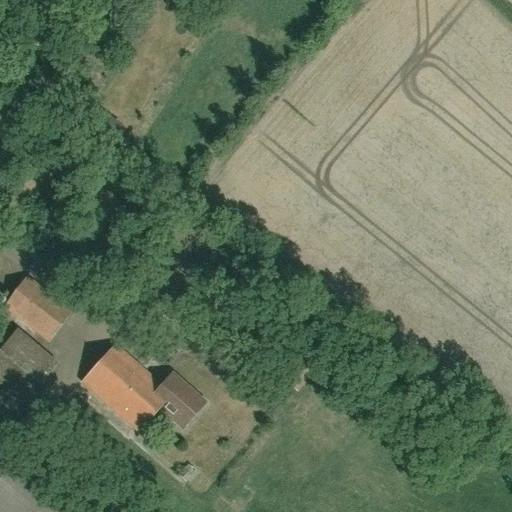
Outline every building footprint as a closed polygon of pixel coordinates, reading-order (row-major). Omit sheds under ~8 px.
[(187,278),(212,246),(179,219),(153,252),(175,269),(148,305),(174,325),(202,290),(187,278)] [(49,342),(71,313),(26,278),(3,307),(49,342)] [(0,392),(36,423),(61,394),(45,379),(57,364),(16,330),(5,344),(0,340),(0,392)] [(181,428),(203,404),(172,376),(161,388),(115,346),(81,383),(137,433),(159,409),(181,428)] [(297,389),(319,362),(302,348),(279,375),(297,389)]
